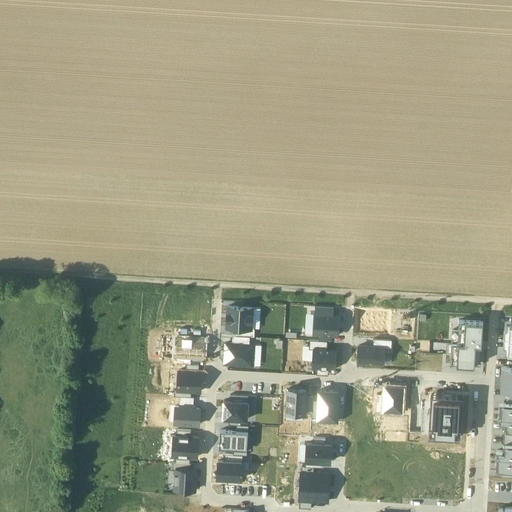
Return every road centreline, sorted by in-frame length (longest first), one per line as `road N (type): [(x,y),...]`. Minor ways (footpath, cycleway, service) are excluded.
road 1 (track): [(0,271),(511,301)]
road 2 (residential): [(269,504),(205,498),(213,374)]
road 3 (residential): [(476,511),(337,509)]
road 4 (residential): [(346,376),(484,383)]
road 5 (residential): [(213,374),(346,376)]
road 6 (residential): [(477,511),(484,383)]
